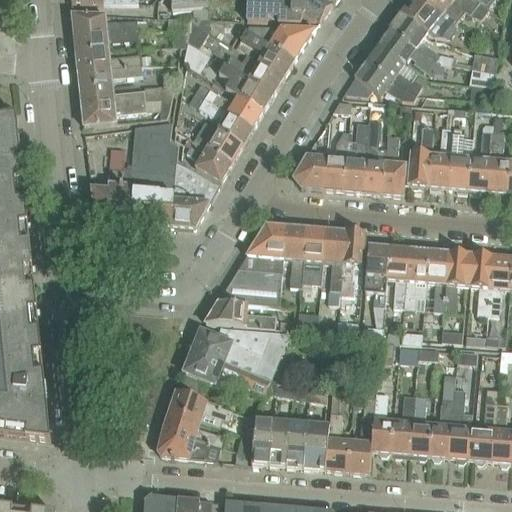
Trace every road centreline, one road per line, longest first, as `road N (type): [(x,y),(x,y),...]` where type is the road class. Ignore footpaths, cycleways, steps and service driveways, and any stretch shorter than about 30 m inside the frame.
road 1 (residential): [(504,511),(84,480)]
road 2 (residential): [(252,195),(291,213),(511,232)]
road 3 (unclassified): [(66,291),(173,296),(193,289),(252,195)]
road 4 (unclassified): [(252,195),(379,0)]
road 5 (residential): [(66,291),(41,63)]
road 6 (residential): [(84,480),(66,291)]
